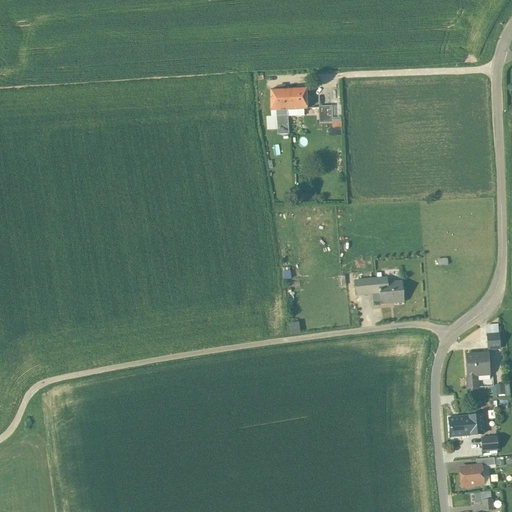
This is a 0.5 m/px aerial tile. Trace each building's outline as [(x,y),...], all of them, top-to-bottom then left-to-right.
[(306,89),(270,90),(271,110),(276,110),(276,116),(287,116),(287,110),(307,109),(306,89)] [(332,106),(319,107),(319,123),(332,122),(332,106)] [(340,106),(332,106),(332,122),(335,122),(335,128),(341,128),(340,106)] [(287,116),(276,116),(277,134),(288,133),(287,116)] [(309,197),(306,197),(306,199),(315,200),(316,191),(310,191),(309,197)] [(398,278),(371,280),(372,293),(379,292),(380,303),(393,302),(393,304),(403,303),(401,283),(399,284),(398,278)] [(371,280),(354,282),(355,295),(372,293),(371,280)] [(290,333),(299,333),(299,321),(290,321),(290,333)] [(488,354),(465,355),(467,388),(477,388),(476,375),(489,375),(488,354)] [(494,395),(510,395),(509,384),(494,384),(494,395)] [(445,405),(447,413),(457,412),(455,403),(445,405)] [(480,415),(469,416),(471,435),(482,434),(480,415)] [(469,416),(448,418),(449,437),(471,435),(469,416)] [(496,437),(480,438),(481,452),(497,451),(496,437)] [(494,458),(476,460),(476,467),(481,466),(487,466),(494,465),(494,458)] [(476,467),(459,468),(461,486),(463,486),(465,488),(471,487),(473,485),(483,484),(483,486),(490,486),(487,466),(481,466),(476,467)] [(492,500),(482,501),(483,511),(493,511),(492,500)]
